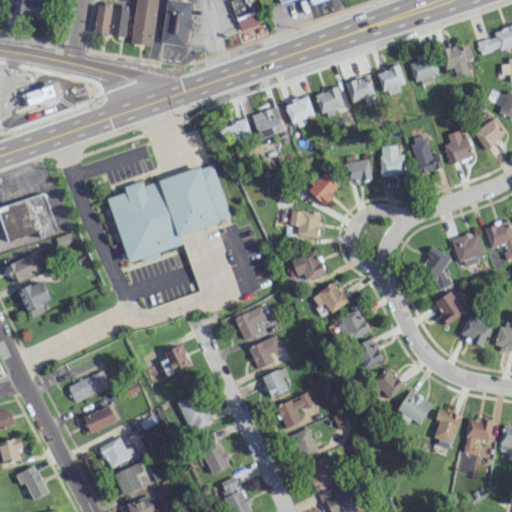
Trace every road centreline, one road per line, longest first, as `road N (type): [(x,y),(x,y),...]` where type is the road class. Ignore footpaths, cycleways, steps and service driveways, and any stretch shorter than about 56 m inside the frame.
road 1 (primary): [(0,154),(440,0)]
road 2 (residential): [(511,171),(405,218),(388,240),(380,272),(423,356),(454,375),(511,385)]
road 3 (residential): [(197,326),(285,511)]
road 4 (residential): [(0,335),(92,511)]
road 5 (tertiary): [(153,100),(133,79),(0,48)]
road 6 (residential): [(405,218),(365,212),(351,223),(356,261),(380,272)]
